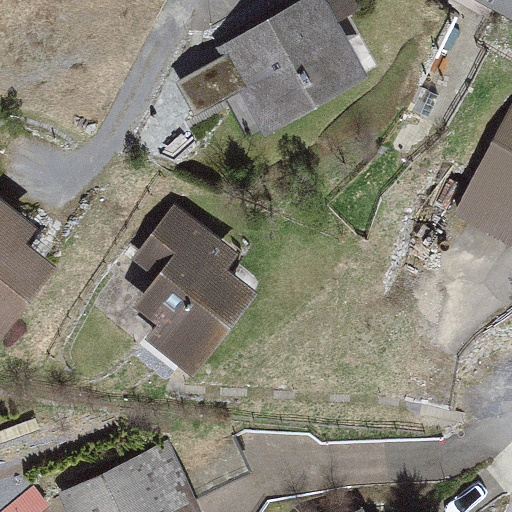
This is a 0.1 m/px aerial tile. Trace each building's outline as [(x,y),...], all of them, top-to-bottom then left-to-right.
[(330,0),(225,55),(270,141),(387,80),(345,0),(330,0)] [(511,0),(480,0),(511,15),(511,0)] [(511,125),(466,217),(511,239),(511,125)] [(290,287),(187,197),(124,268),(226,359),(290,287)] [(87,277),(0,202),(0,360),(8,367),(87,277)] [(201,511),(165,439),(54,493),(63,511),(201,511)]
